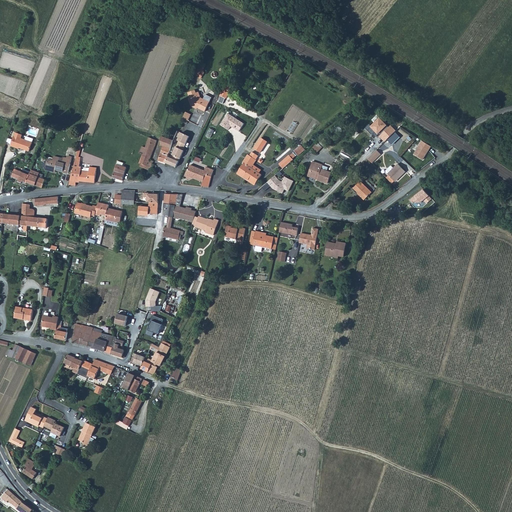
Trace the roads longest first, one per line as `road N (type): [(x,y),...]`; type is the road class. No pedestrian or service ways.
road 1 (residential): [(463,134),(421,177),(362,216),(244,200)]
road 2 (track): [(474,511),(436,482),(321,443),(311,511)]
road 3 (track): [(321,443),(289,416),(158,383)]
road 4 (track): [(511,399),(342,349)]
road 5 (residential): [(0,200),(164,187)]
road 6 (track): [(369,222),(464,226),(511,242)]
road 7 (unknown): [(206,192),(286,79)]
road 8 (residential): [(0,335),(122,365)]
